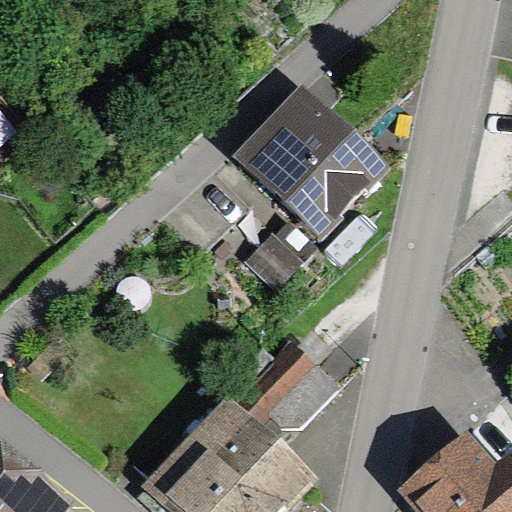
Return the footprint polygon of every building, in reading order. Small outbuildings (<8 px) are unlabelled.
[(321,233),(369,187),(296,112),(248,158),(321,233)] [(292,272),(267,245),(246,265),(271,292),(292,272)] [(294,430),(327,398),(286,357),(253,389),(294,430)] [(221,423),(146,500),(158,511),(292,511),(303,502),(221,423)] [(511,511),(511,507),(466,458),(411,508),(414,511),(511,511)] [(0,511),(45,511),(0,477),(0,511)]
